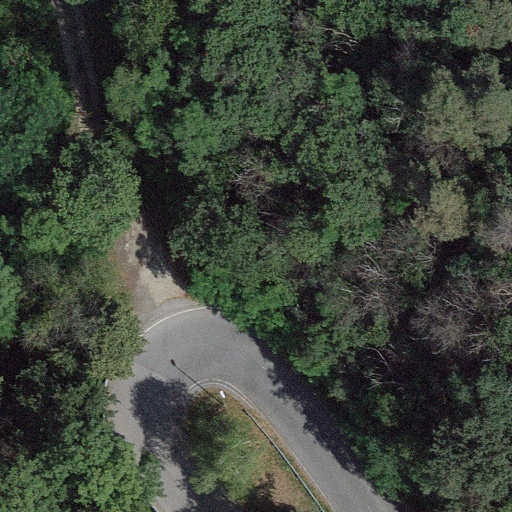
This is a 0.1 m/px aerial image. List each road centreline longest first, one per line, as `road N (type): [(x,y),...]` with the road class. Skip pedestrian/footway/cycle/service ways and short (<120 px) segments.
road 1 (tertiary): [(371,511),(270,365),(223,346),(163,360),(139,412),(190,511)]
road 2 (track): [(42,0),(131,214),(163,360)]
